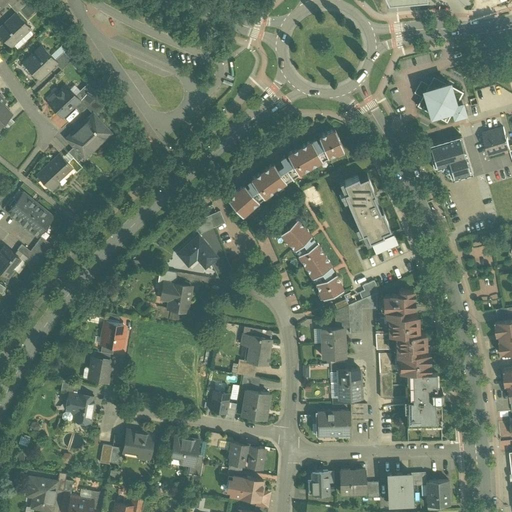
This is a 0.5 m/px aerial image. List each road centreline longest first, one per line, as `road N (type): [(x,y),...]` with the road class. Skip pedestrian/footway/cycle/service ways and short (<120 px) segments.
road 1 (secondary): [(293,80),(91,267),(26,353),(0,406)]
road 2 (tertiary): [(351,87),(425,215),(471,370)]
road 3 (residential): [(288,438),(291,362),(282,302),(263,289),(233,285)]
road 4 (residential): [(288,438),(113,407)]
road 5 (secondary): [(370,36),(511,20)]
